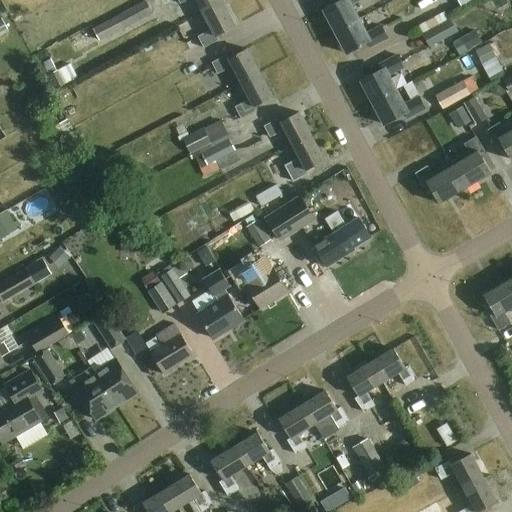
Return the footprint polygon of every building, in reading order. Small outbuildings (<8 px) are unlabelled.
[(187,0),(197,0),(204,12),(223,2),(221,0),(179,0),(181,4),(187,0)] [(340,0),(324,9),(336,31),(360,18),(352,4),(359,0),(340,0)] [(153,13),(147,1),(94,29),(100,41),(153,13)] [(236,27),(223,2),(204,12),(213,28),(198,36),(205,47),(219,40),(217,37),(236,27)] [(367,32),(360,18),(336,31),(348,53),(368,42),(371,47),(389,37),(382,24),(367,32)] [(459,31),(451,18),(423,34),(431,48),(459,31)] [(45,36),(56,54),(81,39),(70,21),(45,36)] [(497,57),(491,44),(477,51),(483,64),(497,57)] [(241,83),(260,73),(247,48),(230,58),(228,54),(213,62),(219,74),(233,66),(241,83)] [(373,102),(397,89),(389,75),(405,67),(398,53),(378,64),(380,69),(362,79),(373,102)] [(65,84),(59,70),(49,74),(56,89),(65,84)] [(260,73),(241,83),(250,99),(236,106),(242,118),(257,110),(255,106),(273,97),(260,73)] [(480,89),(473,76),(436,96),(443,109),(480,89)] [(397,89),(373,102),(385,124),(409,111),(411,117),(427,108),(420,95),(405,104),(397,89)] [(465,103),(478,124),(489,118),(477,97),(465,103)] [(478,124),(465,103),(454,110),(467,131),(478,124)] [(286,129),(294,146),(313,136),(300,112),(281,122),(279,118),(265,125),(271,137),(286,129)] [(159,123),(167,138),(175,133),(167,118),(159,123)] [(229,136),(222,120),(184,138),(191,153),(229,136)] [(511,158),(511,129),(507,133),(500,122),(488,129),(495,140),(499,137),(511,159),(511,158)] [(67,129),(56,135),(68,156),(79,150),(67,129)] [(75,137),(85,156),(98,149),(88,131),(75,137)] [(313,136),(294,146),(300,157),(286,165),(294,181),(309,173),(307,170),(325,161),(313,136)] [(472,155),(453,166),(465,187),(492,171),(481,154),(486,151),(477,136),(465,143),(472,155)] [(242,160),(229,138),(195,157),(208,179),(242,160)] [(465,187),(453,166),(435,177),(428,165),(416,173),(423,184),(426,182),(439,203),(465,187)] [(254,177),(235,186),(242,200),(261,191),(254,177)] [(283,196),(276,184),(248,199),(255,211),(283,196)] [(316,219),(300,195),(266,217),(281,242),(316,219)] [(348,226),(338,212),(327,219),(336,233),(315,246),(328,266),(355,249),(343,229),(348,226)] [(271,240),(259,219),(242,229),(253,250),(271,240)] [(52,274),(42,257),(0,282),(0,295),(4,303),(52,274)] [(188,274),(182,263),(162,275),(179,304),(192,296),(181,278),(188,274)] [(289,291),(272,263),(257,273),(255,269),(243,276),(262,307),(289,291)] [(229,286),(218,268),(202,278),(213,295),(216,294),(220,300),(199,313),(215,339),(245,319),(225,288),(229,286)] [(176,304),(156,273),(142,282),(162,313),(176,304)] [(511,307),(511,281),(511,279),(485,295),(496,313),(491,316),(500,330),(511,322),(505,311),(511,307)] [(127,339),(111,312),(93,323),(109,349),(127,339)] [(68,334),(59,318),(28,336),(37,352),(68,334)] [(195,354),(176,324),(158,335),(163,343),(151,351),(166,374),(180,365),(179,364),(195,354)] [(0,345),(0,358),(10,353),(5,342),(0,345)] [(511,343),(503,348),(511,364),(511,343)] [(394,348),(371,363),(383,381),(399,372),(408,386),(418,379),(409,365),(406,367),(394,348)] [(66,376),(49,349),(35,357),(52,385),(66,376)] [(117,359),(96,373),(118,406),(139,392),(117,359)] [(383,381),(371,363),(348,377),(360,396),(356,398),(365,412),(375,405),(367,391),(383,381)] [(44,392),(32,370),(6,385),(15,400),(0,409),(0,436),(4,443),(49,417),(37,396),(44,392)] [(97,420),(118,406),(96,373),(75,386),(97,420)] [(304,405),(315,423),(331,414),(339,427),(350,421),(341,407),(338,409),(327,390),(304,405)] [(315,423),(304,405),(280,419),(292,438),(288,440),(297,454),(307,447),(299,433),(315,423)] [(259,432),(236,447),(247,465),(263,455),(272,469),(282,462),(274,448),(270,451),(259,432)] [(388,473),(369,438),(353,446),(373,481),(388,473)] [(402,456),(394,442),(383,448),(392,462),(402,456)] [(236,472),(247,465),(236,447),(213,461),(224,480),(221,482),(229,495),(245,486),(236,472)] [(456,471),(465,488),(485,477),(472,454),(453,464),(451,460),(436,468),(442,479),(456,471)] [(167,489),(179,507),(195,497),(203,511),(214,505),(205,491),(202,493),(191,475),(167,489)] [(318,511),(320,511),(298,477),(286,484),(303,511),(318,511)] [(485,477),(465,488),(471,499),(456,506),(458,511),(477,511),(478,511),(497,501),(485,477)] [(171,511),(179,507),(167,489),(144,503),(150,511),(171,511)]
